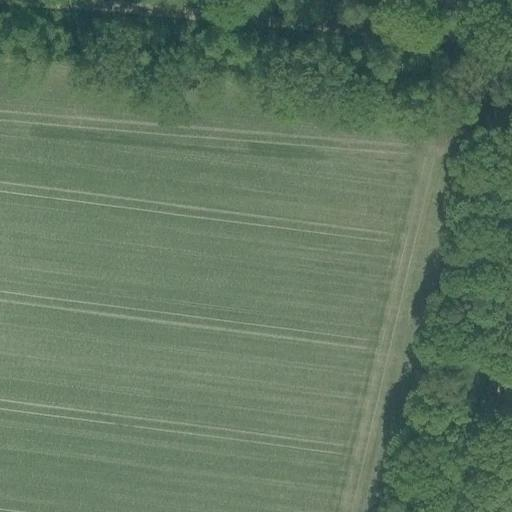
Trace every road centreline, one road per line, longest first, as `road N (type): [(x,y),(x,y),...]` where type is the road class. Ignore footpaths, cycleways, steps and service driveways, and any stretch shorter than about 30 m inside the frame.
road 1 (track): [(511,47),(17,0)]
road 2 (track): [(511,286),(464,511)]
